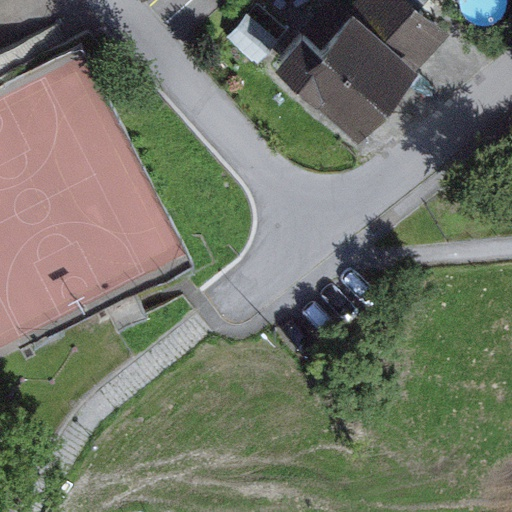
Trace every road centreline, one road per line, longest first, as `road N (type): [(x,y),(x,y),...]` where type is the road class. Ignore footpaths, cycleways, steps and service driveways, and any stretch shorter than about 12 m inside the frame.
road 1 (residential): [(320,225),(111,0)]
road 2 (residential): [(511,84),(320,225)]
